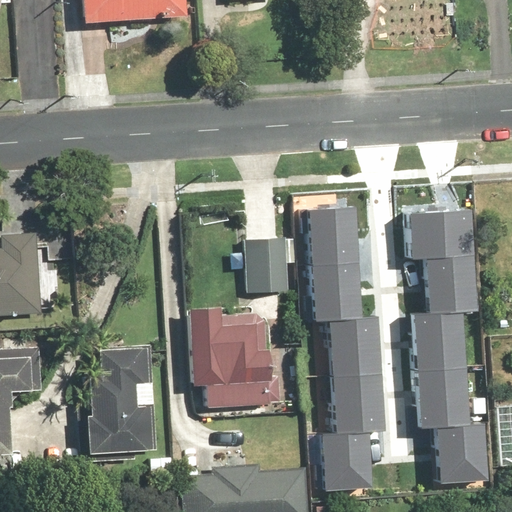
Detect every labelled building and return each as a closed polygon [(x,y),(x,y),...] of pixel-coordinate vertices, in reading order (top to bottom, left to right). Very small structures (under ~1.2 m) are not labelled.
[(81,0),(80,17),(89,18),(89,23),(102,24),(102,22),(119,23),(119,19),(192,23),(193,0),(81,0)] [(309,211),(312,268),(359,266),(356,209),(309,211)] [(429,257),(474,255),(473,211),(410,213),(412,257),(429,257)] [(2,241),(0,240),(0,317),(45,315),(41,233),(1,234),(2,241)] [(245,239),(244,291),(290,292),(290,263),(299,263),(299,239),(245,239)] [(433,312),(462,310),(479,309),(474,255),(429,257),(433,312)] [(315,321),(332,321),(361,319),(359,266),(312,268),(315,321)] [(279,407),(279,348),(265,348),(265,308),(207,308),(206,322),(191,322),(190,386),(204,386),(203,407),(279,407)] [(419,371),(466,368),(462,310),(433,312),(416,312),(419,371)] [(332,321),(336,379),(382,376),(378,317),(361,319),(332,321)] [(103,374),(97,374),(94,452),(156,455),(158,404),(145,403),(146,384),(154,384),(156,346),(104,344),(103,374)] [(0,476),(17,476),(15,393),(46,392),(45,351),(0,352),(0,476)] [(440,428),(469,425),(466,368),(419,371),(423,429),(440,428)] [(336,379),(339,436),(369,435),(385,434),(382,376),(336,379)] [(445,482),(490,478),(485,424),(469,425),(440,428),(445,482)] [(323,436),(325,491),(371,490),(369,435),(339,436),(323,436)] [(309,511),(308,470),(260,472),(260,466),(216,468),(217,475),(183,476),(184,511),(309,511)]
